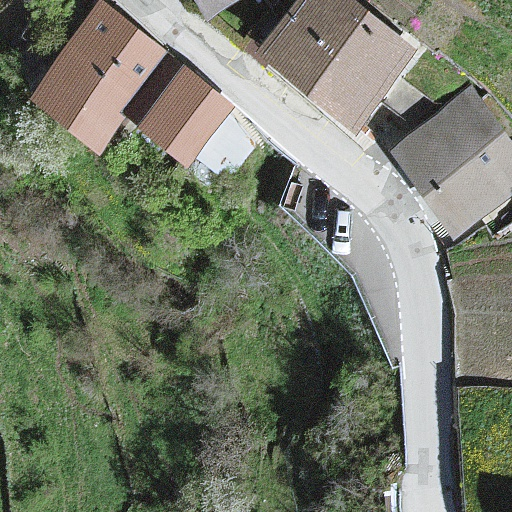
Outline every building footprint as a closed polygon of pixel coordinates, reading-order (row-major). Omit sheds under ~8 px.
[(194,0),(201,10),(218,0),(194,0)] [(347,0),(285,0),(250,42),(348,125),(410,52),(347,0)] [(94,1),(25,88),(97,144),(166,58),(94,1)] [(176,68),(132,122),(184,164),(228,110),(176,68)] [(511,164),(470,98),(388,150),(446,241),(511,199),(511,164)]
